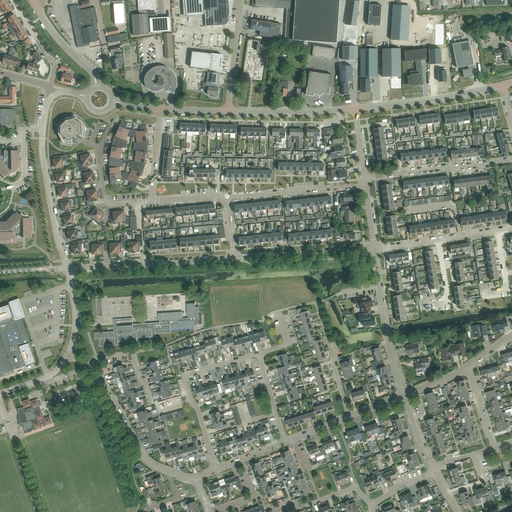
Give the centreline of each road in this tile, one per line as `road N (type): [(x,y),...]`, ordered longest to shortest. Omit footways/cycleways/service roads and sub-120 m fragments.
road 1 (residential): [(69,267),(234,256)]
road 2 (residential): [(364,178),(511,159)]
road 3 (tertiary): [(354,107),(500,85)]
road 4 (residential): [(234,256),(374,247)]
road 5 (residential): [(226,195),(365,185)]
road 6 (residential): [(167,471),(142,455),(87,368)]
road 7 (unclassified): [(69,267),(56,238),(41,140)]
